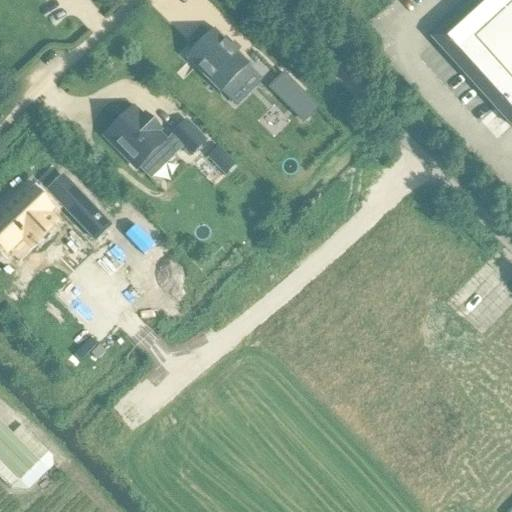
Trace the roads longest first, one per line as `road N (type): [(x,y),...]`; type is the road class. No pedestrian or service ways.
road 1 (unclassified): [(511,245),(261,0)]
road 2 (unclassified): [(0,125),(129,0)]
